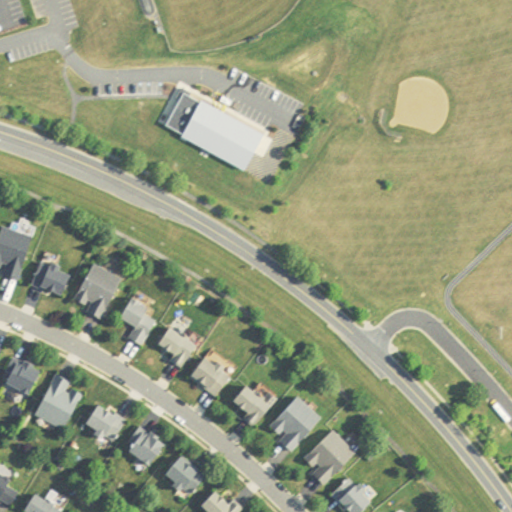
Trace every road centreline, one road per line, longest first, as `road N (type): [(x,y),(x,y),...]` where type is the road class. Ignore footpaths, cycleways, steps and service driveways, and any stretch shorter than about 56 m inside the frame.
road 1 (tertiary): [(0,134),(118,180),(254,255),(399,377),(511,511)]
road 2 (residential): [(292,511),(152,393),(0,312)]
